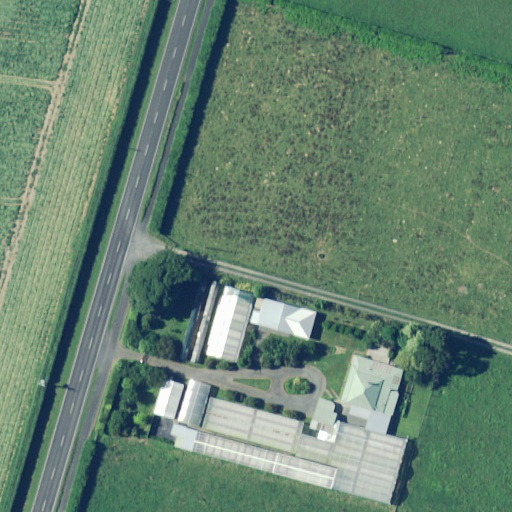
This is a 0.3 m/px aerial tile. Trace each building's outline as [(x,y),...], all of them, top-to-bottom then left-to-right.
[(188,361),(209,283),(201,281),(179,359),(188,361)] [(212,284),(190,362),(200,364),(222,287),(212,284)] [(254,293),(225,285),(208,354),(236,361),(254,293)] [(259,297),(251,324),(306,339),(314,312),(259,297)] [(391,417),(395,419),(403,394),(397,392),(404,372),(352,356),(339,401),(351,405),(348,416),(365,421),(363,427),(386,434),(391,417)] [(185,385),(164,379),(154,414),(174,420),(185,385)] [(210,388),(190,382),(178,422),(199,428),(210,388)] [(204,423),(203,428),(296,453),(300,437),(303,423),(210,399),(204,423)] [(333,413),(335,403),(317,399),(313,420),(310,429),(326,432),(336,435),(338,427),(341,415),(333,413)] [(295,457),(202,432),(198,431),(178,426),(172,425),(169,437),(178,439),(175,450),(192,454),(387,503),(392,481),(295,457)] [(324,443),(397,463),(402,443),(338,427),(336,435),(326,432),(324,443)] [(296,453),(295,457),(392,481),(397,463),(324,443),(300,437),(296,453)]
